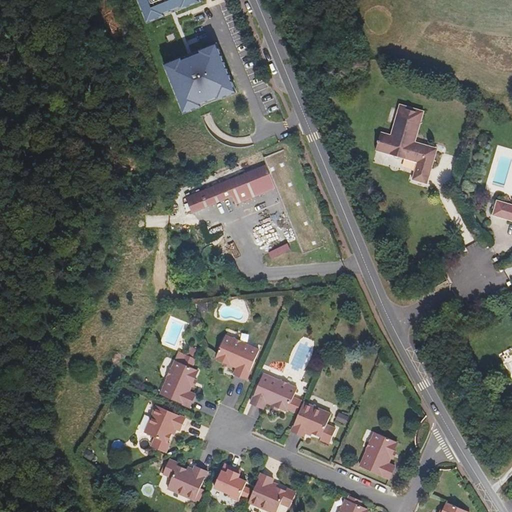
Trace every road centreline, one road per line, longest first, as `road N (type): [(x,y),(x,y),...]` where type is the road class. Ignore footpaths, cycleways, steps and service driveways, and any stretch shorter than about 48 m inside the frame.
road 1 (tertiary): [(448,422),(360,258),(254,0)]
road 2 (residential): [(232,430),(412,508)]
